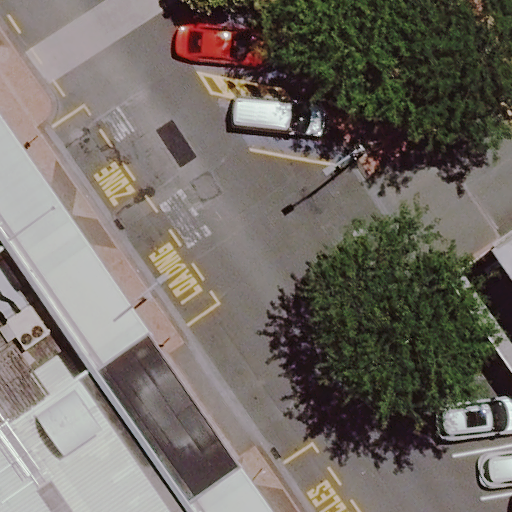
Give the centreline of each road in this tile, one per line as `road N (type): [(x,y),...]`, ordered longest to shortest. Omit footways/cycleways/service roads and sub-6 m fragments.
road 1 (unclassified): [(452,511),(268,252)]
road 2 (unclassified): [(268,252),(97,0)]
road 3 (unclassified): [(268,252),(511,87)]
